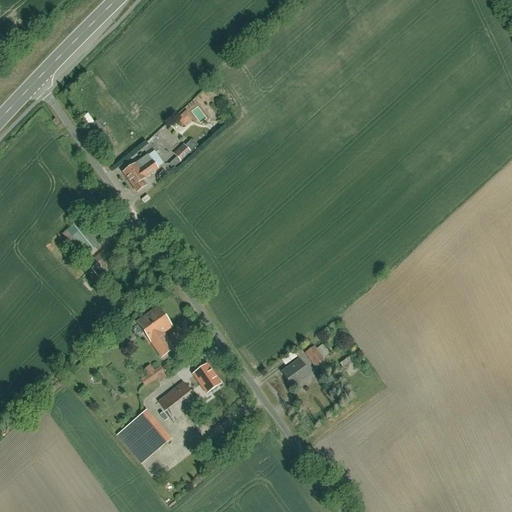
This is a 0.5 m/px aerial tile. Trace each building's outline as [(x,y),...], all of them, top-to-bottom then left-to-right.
[(209,118),(195,101),(187,107),(201,124),(209,118)] [(194,119),(186,111),(177,119),(184,127),(194,119)] [(100,137),(108,132),(100,121),(92,126),(100,137)] [(188,147),(184,144),(176,154),(186,162),(200,145),(193,140),(188,147)] [(176,167),(183,162),(180,158),(173,162),(176,167)] [(124,173),(123,174),(137,193),(147,186),(143,182),(159,169),(153,161),(141,170),(136,164),(124,173)] [(87,258),(103,245),(81,220),(66,234),(87,258)] [(171,329),(160,314),(137,330),(160,362),(173,352),(161,336),(171,329)] [(326,354),(321,348),(315,352),(313,350),(304,357),(312,367),(322,360),(320,358),(326,354)] [(348,359),(339,366),(348,378),(358,370),(348,359)] [(309,375),(300,361),(280,375),(290,389),(309,375)] [(163,375),(159,368),(153,372),(149,367),(142,372),(146,377),(139,381),(143,388),(156,379),(158,383),(164,379),(161,375),(163,375)] [(218,386),(204,368),(190,379),(205,397),(218,386)] [(200,403),(184,382),(158,402),(175,423),(200,403)] [(168,442),(144,413),(119,434),(144,463),(168,442)]
